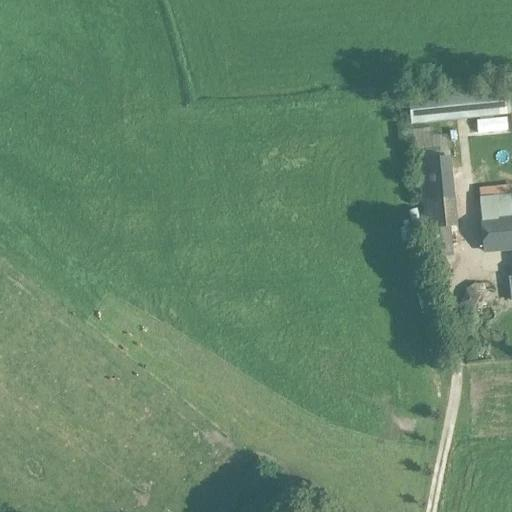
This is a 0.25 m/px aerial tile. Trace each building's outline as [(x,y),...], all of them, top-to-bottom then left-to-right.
[(507,90),(408,100),(410,125),(510,115),(508,95),(507,90)] [(508,132),(507,119),(478,122),(479,134),(508,132)] [(448,160),(418,163),(422,203),(424,203),(429,260),(452,258),(449,228),(456,227),(454,199),(435,201),(432,172),(435,171),(437,194),(451,193),(448,160)] [(511,194),(478,198),(480,219),(483,254),(511,251),(511,194)] [(470,293),(466,294),(462,302),(464,305),(470,308),(474,306),(477,301),(475,296),(470,293)]
